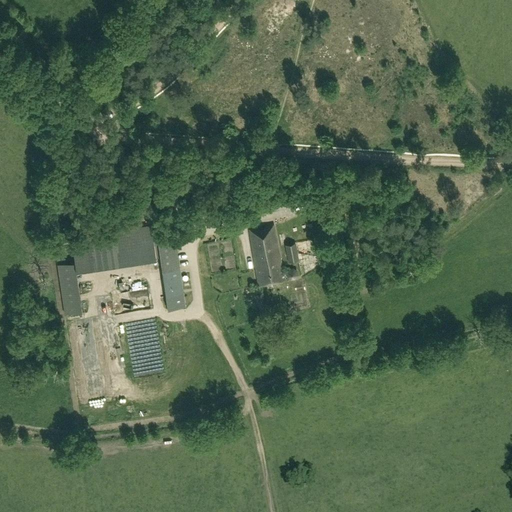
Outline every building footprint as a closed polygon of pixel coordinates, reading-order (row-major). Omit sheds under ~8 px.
[(270,196),(274,211),(296,206),(293,191),(270,196)] [(154,259),(152,243),(150,226),(136,228),(141,261),(154,259)] [(273,226),(248,231),(258,286),(283,281),(273,226)] [(156,241),(166,310),(184,308),(174,239),(156,241)] [(295,243),(284,246),(287,264),(299,262),(295,243)] [(296,271),(292,268),(287,269),(285,273),(286,278),(289,281),(295,280),(298,276),(296,271)] [(234,294),(226,301),(231,307),(239,300),(234,294)] [(254,296),(255,307),(264,305),(262,295),(254,296)] [(111,361),(114,369),(124,366),(121,357),(111,361)]
